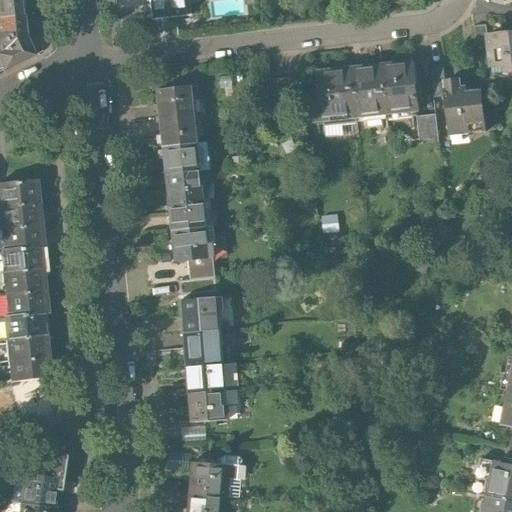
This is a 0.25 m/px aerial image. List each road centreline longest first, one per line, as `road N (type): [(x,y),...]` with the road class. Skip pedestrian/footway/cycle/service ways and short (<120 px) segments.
road 1 (residential): [(120,511),(125,399),(88,59)]
road 2 (residential): [(88,59),(415,26),(438,18),(454,0)]
